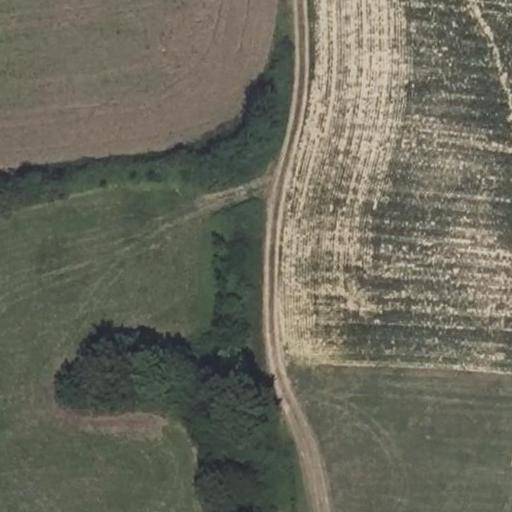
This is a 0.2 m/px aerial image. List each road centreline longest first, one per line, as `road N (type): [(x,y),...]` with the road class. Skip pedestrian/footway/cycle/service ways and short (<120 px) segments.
road 1 (track): [(511,394),(322,390),(274,380),(263,357),(261,229),(300,62),(295,0)]
road 2 (track): [(274,380),(284,511)]
